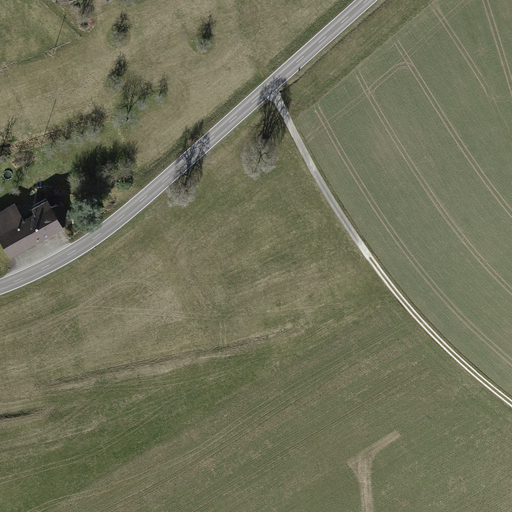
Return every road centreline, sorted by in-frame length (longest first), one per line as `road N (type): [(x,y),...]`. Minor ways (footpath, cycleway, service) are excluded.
road 1 (secondary): [(0,286),(122,217),(367,0)]
road 2 (track): [(272,84),(309,158),(391,284),(511,401)]
